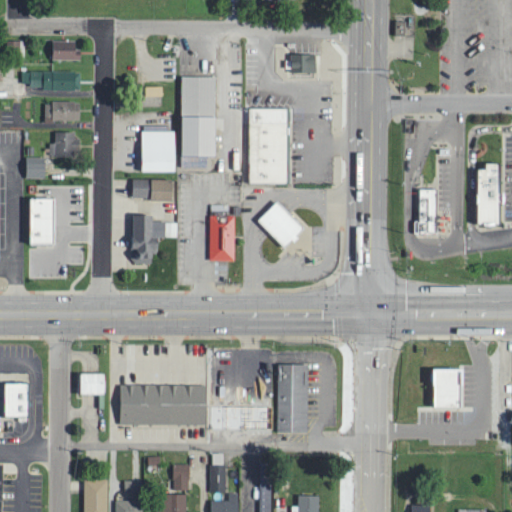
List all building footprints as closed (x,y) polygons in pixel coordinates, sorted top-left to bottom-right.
[(26,39),(10,39),(10,55),(27,55),(26,39)] [(53,57),(82,58),(82,47),(77,47),(77,39),(54,39),(53,57)] [(317,52),(293,52),(292,70),(317,70),(317,52)] [(32,69),(32,87),(82,87),(82,69),(32,69)] [(216,75),(182,75),(182,153),(216,154),(216,75)] [(46,119),(81,119),(81,100),(46,99),(46,119)] [(250,181),(290,181),(290,122),(295,122),(296,106),(251,106),(250,181)] [(79,130),(57,129),(56,141),(52,141),(51,153),(78,154),(79,130)] [(176,170),(176,130),(143,129),(142,169),(176,170)] [(46,176),(46,155),(27,156),(28,177),(46,176)] [(478,167),(477,222),(501,223),(501,161),(486,161),(486,167),(478,167)] [(134,197),(173,197),(173,178),(134,178),(134,197)] [(438,187),(422,187),(420,231),(437,231),(438,187)] [(29,242),(55,243),(55,196),(30,196),(29,242)] [(306,227),(279,199),(258,218),(286,247),(306,227)] [(179,236),(179,221),(170,221),(170,220),(153,220),(153,213),(133,213),(132,261),(153,261),(153,252),(157,252),(158,235),(179,236)] [(212,259),(237,259),(236,214),(211,214),(212,259)] [(277,430),(309,431),(310,362),(278,362),(277,430)] [(461,366),(433,366),(433,406),(461,405),(461,366)] [(81,392),(105,392),(105,371),(81,371),(81,392)] [(5,414),(29,415),(29,381),(6,381),(5,414)] [(121,422),(207,423),(208,383),(122,382),(121,422)] [(212,424),(273,425),(273,408),(212,407),(212,424)] [(212,491),(227,491),(228,452),(213,451),(212,491)] [(191,462),(175,462),(175,487),(190,488),(191,462)] [(108,511),(110,477),(85,477),(84,511),(108,511)] [(139,491),(139,478),(126,479),(126,491),(139,491)] [(261,511),(273,511),(274,483),(262,483),(261,511)] [(230,499),(212,499),(212,511),(240,511),(240,492),(230,491),(230,499)] [(187,511),(187,492),(157,493),(157,511),(187,511)] [(321,511),(321,494),(299,494),(299,504),(293,504),(293,511),(321,511)] [(144,511),(145,499),(118,498),(117,511),(144,511)] [(412,511),(431,511),(432,504),(413,503),(412,511)]
